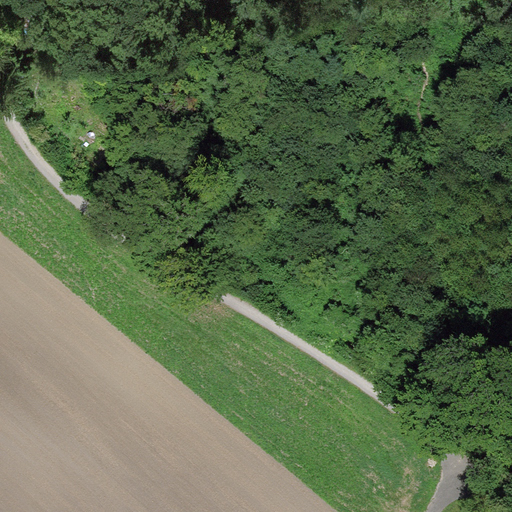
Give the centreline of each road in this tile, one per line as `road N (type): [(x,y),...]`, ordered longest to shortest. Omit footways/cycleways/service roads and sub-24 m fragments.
road 1 (track): [(0,118),(80,203),(330,362),(451,464)]
road 2 (track): [(511,502),(451,464),(429,511)]
